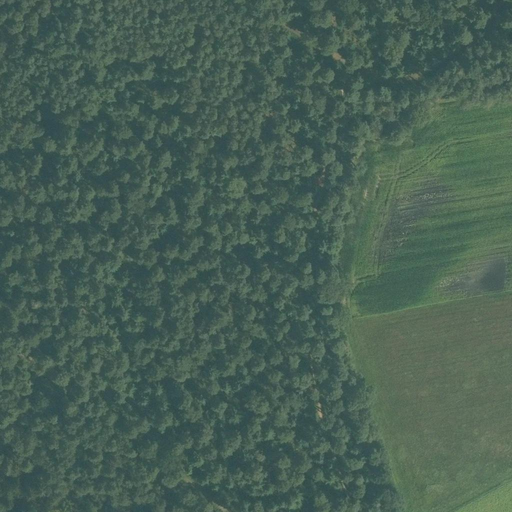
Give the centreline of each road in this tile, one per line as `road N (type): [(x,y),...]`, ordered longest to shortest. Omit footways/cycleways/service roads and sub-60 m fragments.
road 1 (track): [(489,0),(475,41),(411,74),(357,66),(250,0)]
road 2 (track): [(230,511),(0,336)]
